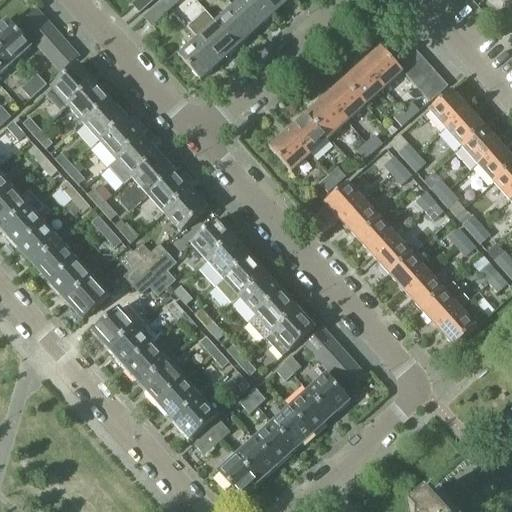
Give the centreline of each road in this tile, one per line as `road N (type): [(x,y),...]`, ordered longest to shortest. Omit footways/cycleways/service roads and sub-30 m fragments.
road 1 (residential): [(415,384),(200,138)]
road 2 (residential): [(200,511),(0,290)]
road 3 (residential): [(200,138),(356,0)]
road 4 (residential): [(200,138),(80,0)]
road 5 (residential): [(415,384),(405,412),(290,511)]
road 6 (residential): [(511,90),(426,0)]
